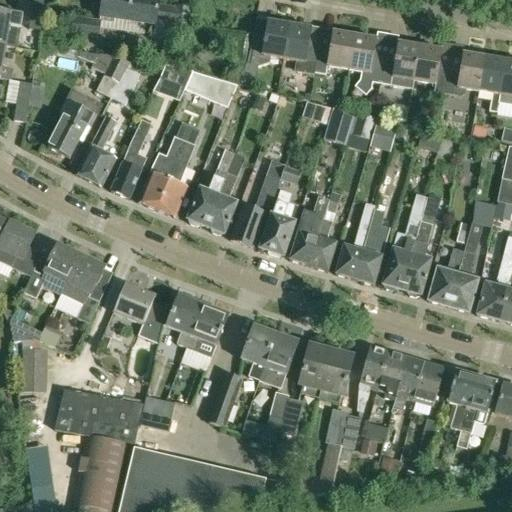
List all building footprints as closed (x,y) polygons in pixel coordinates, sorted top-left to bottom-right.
[(44,0),(31,0),(29,31),(41,32),(44,0)] [(102,0),(99,19),(126,23),(129,0),(102,0)] [(159,1),(153,0),(129,0),(126,23),(154,28),(156,20),(175,23),(173,34),(185,36),(189,10),(177,8),(176,10),(158,7),(159,1)] [(0,46),(5,48),(17,50),(21,28),(23,17),(0,12),(0,46)] [(72,19),(70,33),(99,37),(100,22),(72,19)] [(270,59),(284,61),(289,27),(266,24),(264,41),(253,38),(246,65),(258,69),(269,65),(270,59)] [(45,26),(43,45),(56,46),(58,27),(45,26)] [(289,27),(284,61),(296,63),(295,72),(315,75),(319,49),(309,47),(311,30),(289,27)] [(326,68),(348,71),(354,37),(332,34),(330,50),(319,49),(315,75),(325,77),(326,68)] [(372,85),(380,86),(384,59),(374,58),(377,41),(354,37),(348,71),(361,73),(360,82),(355,88),(366,98),(371,91),(372,85)] [(122,59),(132,60),(144,63),(147,42),(125,39),(122,59)] [(413,90),(414,81),(420,47),(397,43),(395,61),(384,59),(380,86),(390,87),(390,86),(413,90)] [(5,48),(0,46),(0,80),(9,82),(11,82),(12,75),(13,72),(1,67),(5,48)] [(420,47),(414,81),(435,85),(434,94),(445,96),(450,71),(439,69),(442,50),(420,47)] [(79,62),(79,64),(93,65),(98,56),(81,53),(79,62)] [(466,90),(480,92),(485,58),(464,54),(461,72),(450,71),(445,96),(461,97),(465,96),(466,90)] [(132,60),(122,59),(98,56),(93,65),(91,69),(105,76),(96,93),(111,101),(132,60)] [(498,115),(500,104),(501,95),(506,61),(485,58),(480,92),(493,94),(491,103),(489,114),(498,115)] [(144,63),(132,60),(111,101),(125,107),(144,63)] [(511,61),(506,61),(501,95),(500,104),(511,106),(511,61)] [(167,67),(162,79),(186,89),(193,75),(167,67)] [(186,89),(184,93),(227,111),(236,89),(211,81),(197,76),(193,75),(186,89)] [(9,82),(5,104),(16,106),(20,84),(11,82),(9,82)] [(25,125),(28,108),(32,88),(32,86),(20,84),(16,106),(13,123),(25,125)] [(255,97),(251,110),(262,114),(266,100),(255,97)] [(89,101),(83,113),(95,120),(102,107),(89,101)] [(69,161),(78,143),(82,145),(95,120),(83,113),(70,107),(65,117),(61,125),(48,150),(69,161)] [(345,150),(354,121),(332,114),(323,143),(345,150)] [(357,115),(351,134),(371,140),(377,121),(357,115)] [(90,149),(76,177),(101,190),(115,162),(99,154),(114,126),(105,121),(91,149),(90,149)] [(141,125),(119,172),(110,194),(129,202),(146,160),(137,157),(149,128),(141,125)] [(392,152),(398,133),(377,127),(372,146),(392,152)] [(511,131),(504,130),(500,142),(511,144),(511,131)] [(138,205),(139,206),(156,213),(185,146),(176,142),(168,160),(159,156),(147,183),(138,205)] [(156,213),(173,220),(175,221),(184,198),(187,191),(178,188),(194,150),(185,146),(156,213)] [(199,228),(205,230),(233,157),(223,154),(208,194),(199,191),(197,197),(187,222),(189,223),(190,227),(196,229),(199,228)] [(243,161),(233,157),(205,230),(211,232),(212,236),(219,238),(222,236),(223,237),(231,219),(236,205),(228,202),(243,161)] [(511,163),(507,162),(503,181),(511,182),(511,163)] [(395,170),(387,168),(379,197),(388,199),(395,170)] [(284,171),(280,182),(296,187),(300,176),(284,171)] [(230,243),(252,251),(259,232),(270,200),(274,202),(279,185),(265,180),(254,211),(243,207),(237,224),(230,243)] [(292,226),(290,225),(291,222),(293,222),(298,209),(289,206),(292,198),(279,193),(268,230),(261,251),(269,253),(268,256),(279,260),(280,257),(282,257),(292,226)] [(511,207),(511,196),(500,194),(498,204),(511,207)] [(295,244),(289,263),(308,269),(323,222),(326,212),(329,202),(318,199),(312,217),(304,215),(298,234),(295,244)] [(397,235),(393,251),(392,251),(382,288),(383,288),(386,292),(391,294),(395,292),(401,293),(402,292),(421,225),(422,221),(427,205),(427,203),(416,199),(405,237),(397,235)] [(326,212),(335,215),(338,205),(329,202),(326,212)] [(511,224),(511,216),(511,207),(498,204),(494,220),(511,224)] [(335,277),(354,283),(373,217),(375,209),(366,207),(354,251),(343,248),(335,277)] [(424,215),(422,222),(433,225),(435,218),(424,215)] [(373,217),(354,283),(373,288),(379,269),(382,259),(373,257),(383,220),(373,217)] [(332,225),(323,222),(308,269),(318,272),(327,275),(333,256),(336,246),(327,243),(332,225)] [(0,243),(0,265),(11,271),(30,280),(33,273),(42,256),(28,249),(34,237),(9,225),(0,243)] [(421,225),(402,292),(401,293),(407,295),(409,299),(415,300),(419,298),(420,299),(426,279),(431,262),(423,260),(432,229),(421,225)] [(464,254),(448,310),(455,312),(468,315),(473,296),(477,283),(468,281),(482,229),(471,226),(471,228),(469,235),(466,247),(464,254)] [(459,233),(456,244),(466,247),(469,235),(459,233)] [(481,298),(476,318),(492,322),(498,323),(499,324),(508,292),(511,276),(511,240),(509,239),(496,288),(485,285),(481,298)] [(46,279),(42,287),(61,297),(67,285),(80,259),(78,258),(71,255),(57,248),(44,274),(48,276),(46,279)] [(428,304),(448,310),(464,254),(453,251),(446,275),(437,272),(434,285),(428,304)] [(67,285),(61,297),(82,307),(86,299),(88,295),(91,296),(102,271),(103,270),(90,264),(83,260),(80,259),(67,285)] [(46,279),(33,273),(30,280),(23,296),(35,302),(46,279)] [(511,276),(508,292),(499,324),(500,324),(507,326),(511,327),(511,276)] [(158,347),(160,338),(167,310),(152,304),(154,299),(124,287),(117,306),(113,315),(143,327),(138,339),(158,347)] [(82,307),(76,321),(89,327),(99,304),(86,299),(82,307)] [(176,348),(186,352),(203,308),(178,299),(166,328),(181,334),(176,348)] [(203,308),(186,352),(211,361),(227,318),(203,308)] [(247,380),(258,384),(276,336),(253,328),(241,362),(252,366),(247,380)] [(31,329),(25,345),(32,343),(38,346),(39,343),(43,335),(31,329)] [(298,344),(276,336),(258,384),(269,388),(280,392),(285,378),(287,374),(298,344)] [(102,339),(98,349),(106,352),(110,342),(102,339)] [(299,387),(320,393),(331,353),(309,348),(301,379),(299,387)] [(388,355),(369,349),(362,375),(359,387),(357,414),(363,416),(371,391),(378,393),(388,355)] [(320,393),(342,398),(353,359),(331,353),(320,393)] [(407,360),(388,355),(378,393),(384,395),(382,400),(394,404),(407,360)] [(413,404),(424,365),(407,360),(394,404),(392,411),(402,414),(405,402),(413,404)] [(438,390),(444,371),(424,365),(413,404),(433,410),(438,390)] [(451,431),(460,434),(475,380),(456,374),(450,394),(447,406),(457,408),(451,431)] [(233,404),(241,381),(228,377),(211,425),(224,430),(233,404)] [(475,380),(460,434),(470,436),(473,425),(483,428),(495,385),(475,380)] [(115,382),(109,397),(120,402),(127,387),(115,382)] [(511,389),(503,387),(495,416),(508,419),(511,420),(511,389)] [(88,443),(133,452),(142,408),(64,393),(56,433),(88,440),(88,443)] [(276,395),(269,418),(283,422),(289,401),(289,399),(276,395)] [(146,401),(143,415),(171,421),(174,407),(146,401)] [(283,422),(280,434),(295,438),(303,405),(289,401),(283,422)] [(22,406),(21,406),(23,423),(24,422),(36,421),(34,405),(22,406)] [(171,421),(143,415),(140,430),(168,436),(171,421)] [(334,415),(327,446),(342,450),(348,418),(334,415)] [(245,423),(242,437),(276,446),(280,434),(283,422),(270,419),(269,418),(267,428),(245,423)] [(348,418),(342,450),(347,451),(356,452),(363,421),(348,418)] [(428,420),(424,436),(434,439),(438,423),(428,420)] [(384,443),(392,445),(396,432),(388,430),(384,443)] [(363,442),(359,455),(374,458),(377,445),(363,442)] [(74,511),(118,511),(133,452),(88,443),(74,511)] [(278,443),(274,458),(288,462),(292,447),(278,443)] [(498,456),(495,469),(511,473),(511,450),(508,449),(506,458),(498,456)] [(342,450),(339,464),(347,465),(350,451),(342,450)] [(199,511),(209,469),(133,452),(118,511),(199,511)] [(381,456),(376,479),(393,483),(398,460),(381,456)] [(430,458),(425,474),(445,480),(450,464),(430,458)] [(230,511),(253,509),(260,508),(266,481),(209,469),(199,511),(230,511)] [(462,470),(449,471),(449,482),(463,481),(462,470)] [(267,481),(263,499),(278,503),(282,484),(267,481)]
